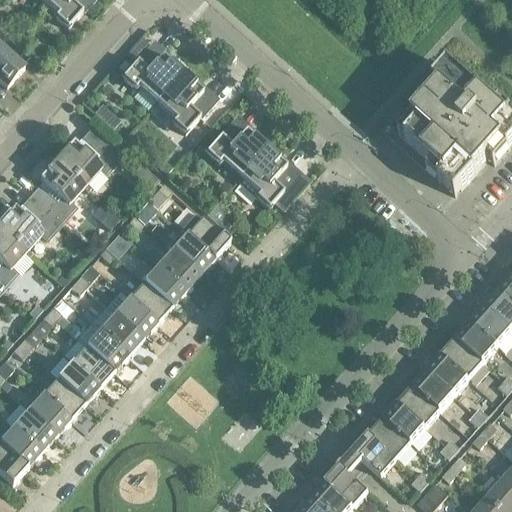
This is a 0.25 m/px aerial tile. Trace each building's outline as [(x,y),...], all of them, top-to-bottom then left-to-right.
[(39,0),(39,1),(58,17),(55,21),(67,32),(96,0),(39,0)] [(138,89),(157,106),(182,78),(163,60),(165,57),(154,47),(122,82),(135,93),(138,89)] [(0,85),(6,91),(24,72),(0,50),(0,85)] [(425,107),(412,122),(398,137),(405,143),(431,168),(426,174),(455,199),(462,192),(488,163),(494,168),(511,147),(511,115),(500,104),(494,110),(448,69),(419,101),(425,107)] [(202,95),(182,78),(157,106),(176,123),(172,126),(185,138),(216,103),(204,92),(202,95)] [(222,164),(240,181),(266,152),(246,135),(249,132),(237,121),(206,156),(218,168),(222,164)] [(73,146),(63,157),(59,162),(87,188),(101,173),(106,178),(123,158),(92,131),(76,149),(73,146)] [(286,170),(266,152),(240,181),(259,198),(256,201),(268,213),(300,177),(288,167),(286,170)] [(43,186),(32,198),(63,226),(75,212),(69,208),(83,192),(87,196),(91,192),(87,188),(59,162),(40,183),(43,186)] [(165,179),(172,171),(165,165),(158,172),(165,179)] [(166,203),(172,196),(163,188),(157,194),(166,203)] [(14,212),(0,227),(0,229),(28,254),(42,238),(47,243),(63,226),(32,198),(17,214),(14,212)] [(216,210),(212,212),(206,219),(213,225),(219,219),(221,215),(216,210)] [(134,221),(143,229),(148,223),(139,215),(134,221)] [(134,221),(128,227),(137,235),(143,229),(134,221)] [(201,222),(186,239),(214,264),(229,248),(201,222)] [(0,289),(3,292),(16,278),(10,273),(24,258),(28,261),(32,257),(28,254),(0,229),(0,289)] [(186,239),(171,255),(200,280),(214,264),(186,239)] [(105,253),(114,261),(119,255),(110,247),(105,253)] [(105,253),(99,259),(108,267),(114,261),(105,253)] [(200,280),(171,255),(157,271),(185,296),(200,280)] [(157,271),(142,287),(171,313),(185,296),(157,271)] [(63,291),(72,281),(65,275),(56,284),(63,291)] [(90,288),(81,279),(76,285),(85,293),(90,288)] [(511,280),(499,294),(511,305),(511,280)] [(85,293),(76,285),(70,291),(80,299),(85,293)] [(171,313),(142,287),(128,303),(157,329),(171,313)] [(511,305),(499,294),(485,310),(511,334),(511,305)] [(157,329),(128,303),(114,319),(142,345),(157,329)] [(511,335),(511,334),(485,310),(471,327),(498,351),(511,335)] [(61,320),(52,311),(47,317),(56,325),(61,320)] [(56,325),(47,317),(42,323),(51,332),(56,325)] [(114,319),(99,335),(128,361),(142,345),(114,319)] [(498,351),(471,327),(456,343),(484,367),(498,351)] [(128,361),(99,335),(85,351),(113,377),(128,361)] [(0,350),(5,355),(12,348),(6,342),(0,349),(0,350)] [(484,367),(456,343),(442,359),(469,384),(484,367)] [(32,352),(23,344),(18,350),(27,358),(32,352)] [(27,358),(18,350),(13,356),(22,364),(27,358)] [(85,351),(70,367),(99,393),(113,377),(85,351)] [(469,384),(442,359),(427,375),(455,400),(469,384)] [(99,393),(70,367),(56,383),(84,409),(99,393)] [(455,400),(427,375),(413,391),(441,416),(455,400)] [(84,409),(56,383),(41,399),(70,425),(84,409)] [(511,393),(511,392),(504,385),(498,392),(507,400),(511,393)] [(441,416),(413,391),(398,407),(426,432),(441,416)] [(41,399),(27,416),(56,441),(70,425),(41,399)] [(511,420),(511,403),(503,413),(511,421),(511,420)] [(426,432),(398,407),(384,423),(412,448),(426,432)] [(484,425),(488,421),(479,413),(475,417),(484,425)] [(56,441),(27,416),(13,432),(41,457),(56,441)] [(484,425),(475,417),(469,424),(478,432),(484,425)] [(412,448),(384,423),(370,439),(397,464),(412,448)] [(499,435),(490,427),(481,437),(490,445),(499,435)] [(13,432),(0,445),(0,449),(27,473),(41,457),(13,432)] [(490,445),(481,437),(473,447),(482,455),(490,445)] [(397,464),(370,439),(355,456),(382,481),(397,464)] [(455,458),(459,452),(451,444),(446,449),(455,458)] [(27,473),(0,449),(0,479),(12,490),(27,473)] [(455,458),(446,449),(440,456),(449,464),(455,458)] [(469,469),(460,461),(451,471),(460,479),(469,469)] [(354,511),(369,496),(351,479),(341,471),(326,487),(353,511),(354,511)] [(460,479),(451,471),(442,481),(451,489),(460,479)] [(511,474),(502,486),(511,495),(511,474)] [(426,490),(431,484),(422,476),(417,482),(426,490)] [(426,490),(417,482),(411,488),(420,496),(426,490)] [(511,511),(511,495),(502,486),(486,503),(496,511),(511,511)] [(353,511),(326,487),(312,503),(321,511),(353,511)] [(435,489),(417,508),(421,511),(430,511),(444,497),(435,489)] [(321,511),(312,503),(304,511),(321,511)] [(496,511),(486,503),(478,511),(496,511)]
